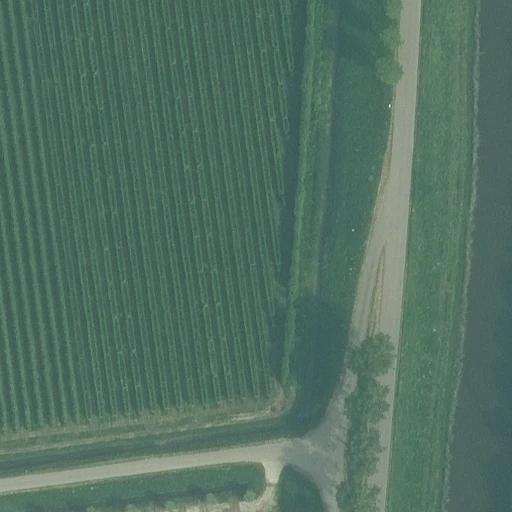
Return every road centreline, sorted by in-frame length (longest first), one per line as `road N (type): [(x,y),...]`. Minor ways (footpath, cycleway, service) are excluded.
road 1 (unclassified): [(374,511),(400,172)]
road 2 (unclassified): [(0,486),(333,450)]
road 3 (unclassified): [(333,450),(400,172)]
road 4 (unclassified): [(400,172),(409,0)]
